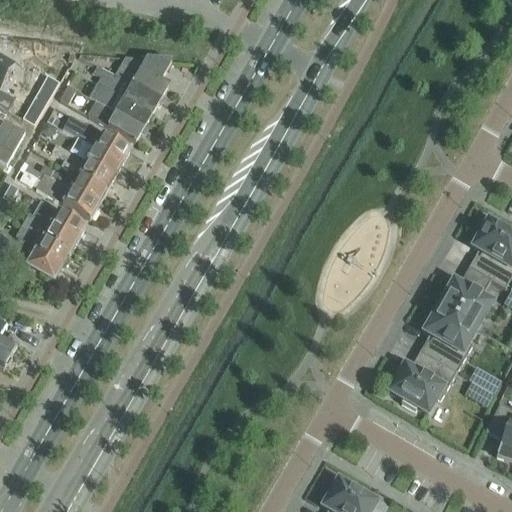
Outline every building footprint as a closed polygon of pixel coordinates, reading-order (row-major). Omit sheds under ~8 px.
[(0,60),(0,110),(8,116),(15,104),(0,95),(0,94),(15,69),(0,60)] [(120,72),(115,79),(159,105),(168,90),(160,85),(171,65),(125,61),(120,72)] [(100,70),(95,78),(111,87),(125,95),(121,102),(151,119),(159,105),(115,79),(100,70)] [(67,89),(60,103),(68,108),(76,94),(67,89)] [(100,90),(92,103),(95,105),(143,133),(151,119),(121,102),(100,90)] [(34,130),(47,108),(35,101),(22,124),(34,130)] [(95,105),(87,119),(106,129),(135,146),(143,133),(95,105)] [(70,119),(62,134),(92,152),(122,169),(130,154),(86,129),(70,119)] [(47,125),(41,135),(46,137),(53,136),(56,130),(47,125)] [(56,148),(52,155),(65,163),(61,169),(77,179),(106,196),(114,182),(70,157),(56,148)] [(73,151),(70,157),(114,182),(122,169),(92,152),(88,159),(73,151)] [(28,169),(25,174),(37,182),(39,180),(42,182),(36,192),(61,206),(90,223),(98,211),(45,180),(28,169)] [(45,171),(42,177),(45,180),(98,211),(106,196),(77,179),(72,187),(58,178),(45,171)] [(11,187),(2,201),(10,206),(18,192),(11,187)] [(41,205),(33,218),(78,244),(86,231),(41,205)] [(29,216),(21,231),(22,231),(42,243),(70,258),(78,244),(33,218),(29,216)] [(476,259),(469,270),(491,283),(491,285),(505,293),(511,280),(511,234),(504,229),(502,232),(488,224),(482,235),(479,233),(471,247),(474,249),(473,251),(482,256),(479,261),(476,259)] [(22,231),(16,242),(19,243),(17,247),(62,273),(70,258),(42,243),(22,231)] [(0,237),(0,249),(28,266),(23,276),(33,282),(36,276),(54,287),(62,273),(17,247),(16,247),(0,237)] [(444,300),(439,310),(477,332),(491,307),(481,301),(491,285),(491,283),(469,270),(462,283),(465,284),(462,290),(453,285),(452,286),(449,285),(441,299),(444,300)] [(427,344),(420,356),(456,378),(465,362),(472,349),(471,349),(468,347),(477,332),(439,310),(433,320),(430,318),(422,332),(425,334),(424,336),(433,341),(430,346),(427,344)] [(0,324),(0,371),(3,373),(5,370),(8,370),(12,363),(10,361),(17,349),(0,339),(0,338),(6,328),(0,324)] [(399,377),(389,396),(403,404),(401,407),(415,415),(417,412),(427,418),(436,402),(440,404),(456,378),(420,356),(413,367),(416,369),(413,374),(404,369),(403,371),(400,369),(396,376),(399,377)] [(500,408),(486,435),(502,444),(496,460),(511,465),(511,413),(511,414),(500,408)] [(372,511),(376,506),(366,500),(367,497),(353,489),(352,492),(338,484),(332,495),(329,493),(321,507),(324,509),(323,511),(325,511),(372,511)]
